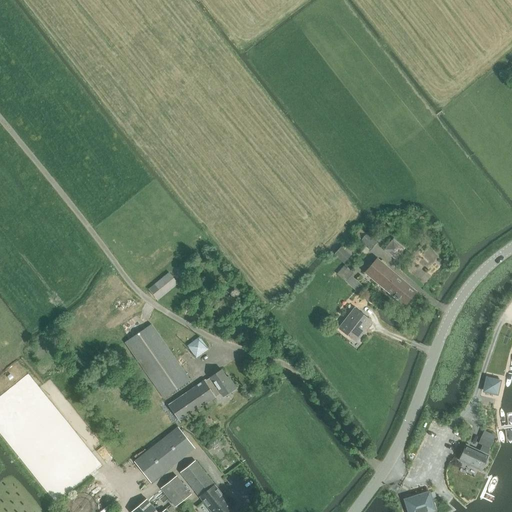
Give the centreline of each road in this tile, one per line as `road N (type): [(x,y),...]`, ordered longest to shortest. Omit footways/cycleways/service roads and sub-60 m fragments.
road 1 (track): [(212,340),(143,298),(0,120)]
road 2 (secondary): [(354,511),(416,412),(452,315),(511,252)]
